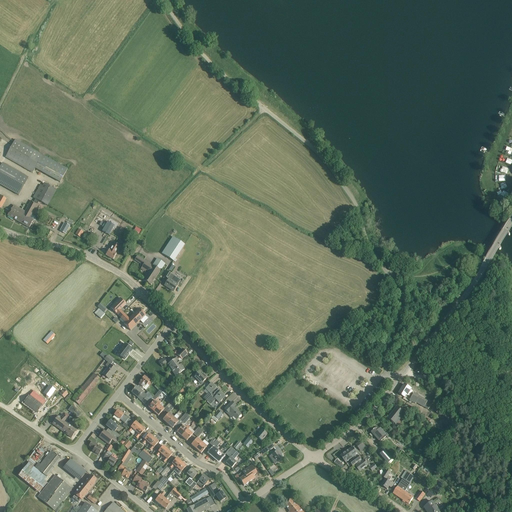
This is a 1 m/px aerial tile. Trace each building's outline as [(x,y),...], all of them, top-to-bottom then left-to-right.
[(60,182),(67,169),(15,140),(6,157),(32,173),(35,168),(60,182)] [(29,178),(2,163),(0,167),(0,185),(19,196),(29,178)] [(47,205),(57,188),(44,180),(34,198),(47,205)] [(37,204),(39,201),(35,199),(34,202),(31,201),(23,214),(12,208),(8,216),(22,224),(26,216),(30,218),(37,205),(37,204)] [(34,220),(30,218),(26,216),(22,224),(29,228),(34,220)] [(109,235),(114,226),(108,222),(102,231),(109,235)] [(70,226),(64,223),(59,231),(65,234),(70,226)] [(136,227),(133,233),(138,236),(141,230),(136,227)] [(79,229),(75,234),(80,237),(83,232),(79,229)] [(174,261),(175,259),(185,245),(173,237),(162,254),(173,261),(174,261)] [(106,255),(113,260),(116,254),(120,246),(115,243),(110,250),(109,250),(106,255)] [(143,280),(151,285),(165,264),(157,259),(153,266),(137,256),(135,260),(143,265),(141,269),(148,273),(143,280)] [(164,285),(174,291),(178,285),(177,285),(180,280),(173,276),(171,275),(168,279),(164,285)] [(116,313),(121,318),(124,314),(120,310),(126,304),(120,298),(110,308),(116,314),(116,313)] [(129,319),(124,314),(121,318),(125,322),(124,324),(131,331),(146,315),(139,309),(129,319)] [(96,315),(101,319),(105,314),(100,310),(96,315)] [(48,344),(56,335),(52,331),(43,340),(48,344)] [(125,360),(132,350),(124,344),(117,354),(125,360)] [(182,360),(188,354),(183,349),(178,354),(176,352),(173,354),(176,358),(177,358),(179,361),(180,363),(183,361),(182,360)] [(115,362),(116,362),(108,356),(105,360),(108,362),(105,366),(108,368),(103,374),(109,379),(116,370),(110,365),(113,361),(115,362)] [(185,370),(180,363),(179,361),(177,358),(176,358),(167,364),(175,376),(185,370)] [(162,367),(163,367),(167,364),(163,359),(159,362),(162,367)] [(201,384),(204,381),(208,377),(205,375),(205,376),(200,370),(193,377),(193,376),(191,378),(194,382),(196,380),(201,384)] [(102,379),(94,373),(73,399),(80,405),(102,379)] [(143,388),(145,385),(146,386),(147,384),(149,385),(151,382),(150,381),(144,376),(140,381),(141,382),(139,385),(143,388)] [(207,402),(219,390),(212,383),(206,389),(209,392),(203,398),(207,402)] [(408,395),(412,389),(404,384),(399,394),(405,397),(406,395),(408,395)] [(182,394),(186,390),(182,385),(178,390),(182,394)] [(143,392),(142,392),(136,387),(132,393),(138,398),(139,397),(143,401),(142,402),(147,405),(149,403),(152,398),(152,399),(154,397),(148,392),(146,394),(143,392)] [(69,393),(64,389),(60,394),(64,398),(69,393)] [(152,399),(155,401),(162,392),(167,397),(168,395),(161,389),(154,397),(152,399)] [(219,403),(225,397),(219,390),(207,402),(210,405),(216,399),(219,403)] [(418,404),(424,408),(428,402),(428,401),(414,393),(410,400),(416,404),(415,404),(417,405),(418,404)] [(44,403),(36,397),(35,399),(32,397),(27,405),(32,409),(32,408),(34,409),(33,410),(37,412),(44,403)] [(175,402),(171,398),(168,400),(170,402),(166,406),(169,408),(175,402)] [(153,412),(161,403),(162,403),(159,400),(157,403),(155,401),(151,405),(149,407),(153,412)] [(171,410),(177,404),(175,402),(169,408),(171,410)] [(236,419),(241,414),(234,407),(236,406),(232,402),(225,409),(227,412),(226,413),(232,418),(234,417),(236,419)] [(164,409),(159,405),(161,403),(153,412),(158,416),(164,409)] [(72,406),(68,410),(74,415),(78,410),(72,406)] [(397,408),(388,419),(397,425),(405,414),(397,408)] [(126,428),(130,423),(132,421),(129,418),(128,419),(123,415),(124,415),(118,410),(114,415),(115,415),(113,418),(118,422),(120,419),(124,423),(122,425),(126,428)] [(217,419),(218,419),(223,414),(218,410),(214,415),(217,419)] [(175,415),(174,417),(169,413),(163,420),(168,424),(175,415)] [(66,422),(68,419),(63,414),(60,417),(59,415),(53,424),(62,431),(68,423),(66,422)] [(178,422),(176,419),(178,417),(175,415),(168,424),(173,428),(178,422)] [(184,424),(190,418),(188,416),(182,422),(184,424)] [(71,438),(77,431),(72,426),(73,424),(70,421),(68,423),(62,431),(71,438)] [(116,425),(114,424),(110,421),(106,426),(112,430),(113,429),(114,430),(110,435),(116,440),(120,435),(115,432),(118,428),(116,426),(116,425)] [(133,434),(140,426),(136,422),(131,427),(127,432),(129,434),(130,432),(133,434)] [(188,430),(190,427),(188,425),(185,428),(183,426),(177,432),(182,437),(188,430)] [(140,435),(145,430),(140,426),(133,434),(135,432),(138,434),(135,437),(137,438),(140,435)] [(387,435),(381,429),(378,431),(376,428),(375,430),(374,429),(373,430),(374,431),(369,434),(372,437),(374,435),(380,442),(387,435)] [(187,441),(193,434),(188,430),(182,437),(187,441)] [(261,441),(267,434),(262,430),(256,436),(258,438),(261,441)] [(99,437),(108,444),(113,438),(104,431),(99,437)] [(149,444),(154,438),(149,434),(144,439),(145,440),(142,443),(144,444),(147,441),(149,444)] [(154,448),(159,442),(154,438),(149,444),(152,446),(149,449),(151,451),(154,448)] [(196,449),(202,442),(197,438),(191,445),(196,449)] [(243,444),(248,448),(253,442),(248,438),(243,444)] [(127,449),(132,444),(127,440),(123,445),(127,449)] [(209,453),(214,458),(220,450),(219,452),(216,450),(218,447),(217,446),(218,446),(220,443),(218,442),(216,440),(214,442),(215,443),(213,445),(212,446),(209,449),(211,451),(209,453)] [(366,447),(364,445),(361,441),(356,445),(361,451),(366,447)] [(93,451),(99,455),(102,449),(97,445),(97,444),(92,442),(89,446),(94,449),(93,451)] [(196,449),(201,454),(207,447),(202,442),(196,449)] [(265,453),(270,450),(274,447),(271,444),(262,450),(265,453)] [(163,456),(168,450),(163,446),(158,452),(156,455),(158,456),(160,453),(163,456)] [(228,456),(234,449),(231,447),(225,454),(228,456)] [(358,454),(356,451),(353,447),(346,452),(351,459),(352,460),(350,462),(353,466),(356,464),(361,460),(357,455),(358,454)] [(131,451),(132,452),(134,453),(134,454),(135,453),(138,456),(140,454),(140,453),(137,451),(133,448),(131,451)] [(379,452),(380,454),(388,463),(391,466),(395,461),(393,459),(385,450),(384,448),(379,452)] [(38,450),(36,449),(29,458),(31,460),(38,450)] [(126,468),(125,468),(134,453),(127,449),(120,461),(123,462),(119,470),(123,473),(122,475),(128,479),(131,472),(126,469),(126,468)] [(236,462),(234,460),(239,454),(234,449),(228,456),(230,458),(226,463),(232,468),(236,462)] [(168,460),(173,454),(168,450),(163,456),(165,458),(163,461),(165,463),(167,460),(168,460)] [(219,462),(225,454),(220,450),(214,458),(219,462)] [(44,481),(57,464),(61,459),(51,451),(37,470),(29,463),(18,476),(39,493),(47,483),(44,481)] [(145,462),(150,456),(143,451),(140,453),(140,454),(138,456),(145,462)] [(283,458),(282,456),(281,455),(280,455),(277,451),(272,454),(269,456),(275,465),(279,462),(281,461),(281,460),(284,458),(283,458)] [(351,459),(346,452),(341,456),(346,463),(347,464),(350,462),(352,460),(351,459)] [(118,458),(112,455),(111,456),(107,453),(104,458),(109,461),(107,463),(113,467),(118,458)] [(368,465),(365,461),(367,459),(368,460),(373,457),(371,454),(363,459),(364,460),(362,462),(361,460),(356,464),(357,465),(356,466),(356,467),(355,468),(355,470),(356,471),(357,471),(359,471),(360,471),(368,465)] [(176,468),(181,462),(177,458),(172,464),(169,467),(171,469),(174,466),(176,468)] [(79,481),(83,475),(86,472),(71,459),(63,469),(79,481)] [(149,465),(148,464),(143,461),(136,471),(142,476),(149,465)] [(181,472),(186,466),(181,462),(176,468),(174,471),(176,473),(178,475),(181,472)] [(249,482),(255,478),(253,476),(257,473),(252,465),(245,470),(242,472),(245,476),(249,482)] [(163,476),(166,472),(168,469),(166,467),(163,469),(160,473),(163,476)] [(192,480),(197,474),(192,469),(187,474),(190,477),(185,483),(190,487),(194,482),(192,480)] [(387,489),(389,486),(391,483),(389,482),(391,478),(393,475),(390,474),(390,473),(386,470),(382,477),(385,479),(381,486),(387,489)] [(238,481),(239,479),(244,486),(249,482),(245,476),(242,472),(239,474),(237,476),(237,475),(235,476),(238,481)] [(410,483),(414,476),(408,472),(403,478),(410,483)] [(38,497),(54,511),(72,489),(55,475),(38,497)] [(90,490),(95,483),(94,482),(97,480),(91,475),(85,483),(83,482),(82,484),(90,490)] [(149,486),(141,481),(142,478),(137,475),(133,482),(138,485),(136,487),(145,492),(149,486)] [(202,488),(209,480),(204,475),(197,483),(202,488)] [(172,487),(177,481),(174,478),(170,483),(169,484),(172,487)] [(444,481),(438,478),(433,486),(437,488),(437,489),(439,492),(441,490),(440,490),(444,484),(443,483),(444,481)] [(405,491),(408,488),(400,483),(393,493),(409,504),(414,497),(405,491)] [(82,501),(90,490),(82,484),(74,494),(75,495),(72,498),(79,503),(81,500),(82,501)] [(175,488),(170,493),(178,499),(179,498),(182,494),(175,488)] [(422,498),(428,490),(426,488),(424,491),(425,492),(424,493),(421,491),(418,495),(422,498)] [(197,500),(208,493),(205,489),(194,495),(197,500)] [(216,496),(220,502),(226,498),(222,491),(221,492),(220,489),(214,493),(216,495),(216,496)] [(160,505),(165,499),(163,497),(165,493),(163,492),(155,501),(160,505)] [(87,498),(91,501),(95,504),(98,501),(93,498),(90,495),(87,498)] [(193,503),(197,500),(194,495),(188,500),(186,501),(188,504),(192,501),(193,503)] [(165,509),(173,500),(168,496),(165,499),(160,505),(165,509)] [(214,505),(210,497),(206,499),(199,503),(204,511),(211,507),(214,505)] [(303,511),(297,505),(296,505),(291,499),(284,505),(290,511),(303,511)] [(97,511),(98,511),(85,502),(78,511),(97,511)] [(104,511),(123,511),(113,502),(104,511)] [(428,511),(439,511),(432,502),(424,507),(427,511),(428,511)] [(187,511),(201,511),(204,511),(199,503),(186,510),(187,511)]
